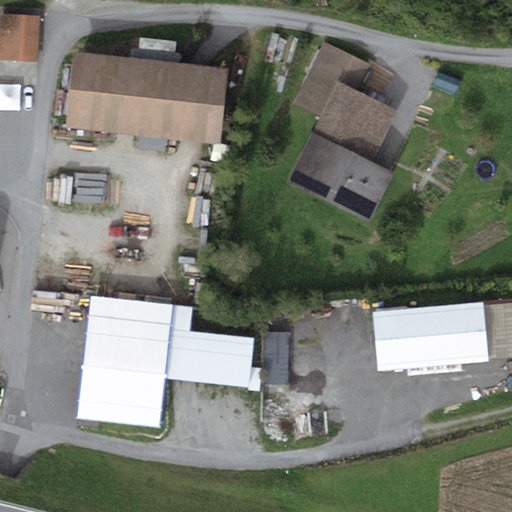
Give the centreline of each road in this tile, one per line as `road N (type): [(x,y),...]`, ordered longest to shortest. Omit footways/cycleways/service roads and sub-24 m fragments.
road 1 (unclassified): [(511,57),(418,47),(331,24),(203,12),(64,26)]
road 2 (unclassified): [(0,506),(16,432),(31,202)]
road 3 (unclassified): [(31,202),(52,46),(64,26)]
